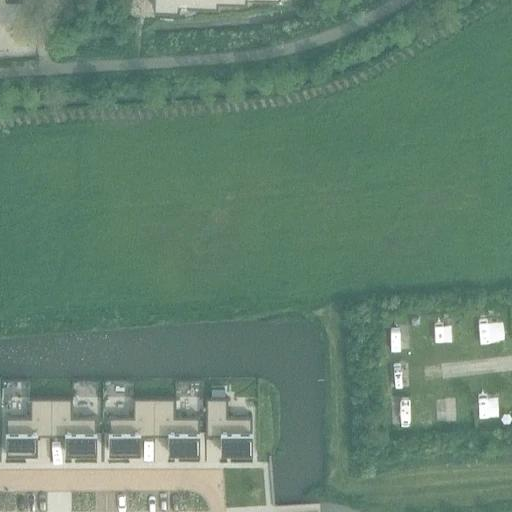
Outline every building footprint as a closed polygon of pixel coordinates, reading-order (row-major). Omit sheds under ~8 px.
[(407,332),(408,312),(397,312),(396,332),(407,332)] [(441,388),(445,408),(456,406),(453,385),(441,388)] [(227,395),(206,395),(206,433),(221,433),(221,450),(252,450),(252,414),(228,414),(227,395)] [(28,415),(4,415),(4,452),(36,452),(35,432),(49,433),(50,396),(29,396),(28,415)] [(72,396),(51,396),(51,434),(65,433),(65,450),(97,451),(97,415),(72,415),(72,396)] [(133,416),(108,415),(108,452),(139,452),(140,434),(154,434),(154,397),(133,397),(133,416)] [(176,397),(154,397),(154,434),(168,435),(168,452),(200,452),(200,415),(175,416),(176,397)]
